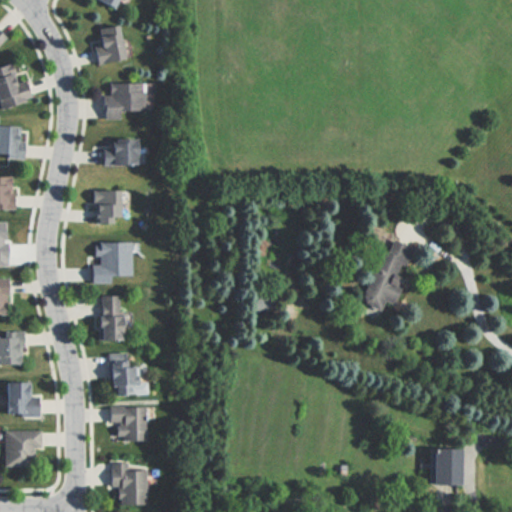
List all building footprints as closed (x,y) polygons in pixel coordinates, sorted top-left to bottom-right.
[(95,0),(107,8),(112,0),(95,0)] [(90,26),(92,61),(118,60),(116,25),(90,26)] [(0,108),(31,96),(21,71),(13,75),(7,60),(0,62),(0,108)] [(104,83),(104,96),(98,97),(99,118),(116,118),(116,110),(143,110),(142,82),(104,83)] [(0,126),(0,156),(19,156),(19,126),(0,126)] [(143,164),(143,140),(100,140),(100,164),(143,164)] [(8,176),(0,176),(0,207),(8,207),(8,176)] [(88,190),(89,222),(115,221),(114,189),(88,190)] [(406,247),(381,238),(358,302),(376,309),(379,301),(389,305),(396,285),(392,284),(406,247)] [(115,295),(93,295),(93,340),(115,340),(115,295)] [(0,365),(17,365),(18,331),(0,331),(0,365)] [(104,396),(128,395),(127,352),(103,353),(104,396)] [(0,381),(0,415),(35,415),(35,396),(27,396),(27,381),(0,381)] [(142,441),(142,406),(104,406),(104,426),(111,426),(111,441),(142,441)] [(0,466),(35,466),(35,431),(0,431),(0,466)] [(425,448),(425,485),(454,485),(454,448),(425,448)] [(107,490),(114,490),(114,505),(145,505),(145,464),(107,464),(107,490)]
